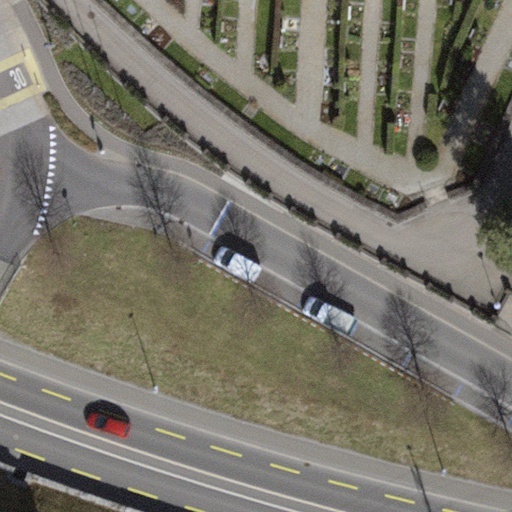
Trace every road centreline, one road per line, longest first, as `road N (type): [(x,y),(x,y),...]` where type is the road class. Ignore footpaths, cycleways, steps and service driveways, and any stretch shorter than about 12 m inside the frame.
road 1 (residential): [(511,382),(185,200),(145,188),(21,186)]
road 2 (primary): [(0,407),(324,511)]
road 3 (residential): [(0,65),(20,132),(21,186)]
